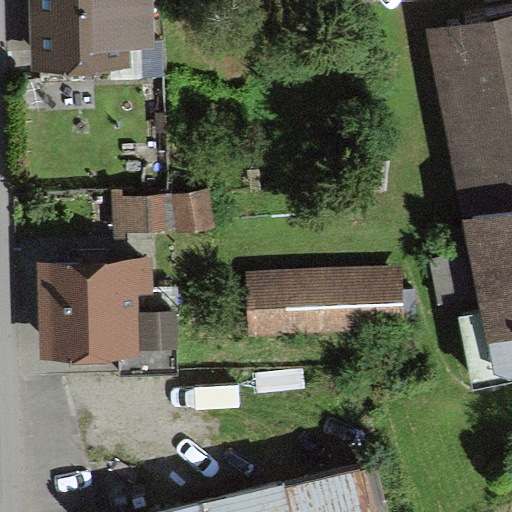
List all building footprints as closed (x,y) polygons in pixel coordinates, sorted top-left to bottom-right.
[(35,0),(39,69),(122,65),(121,44),(152,42),(149,0),(35,0)] [(511,14),(430,31),(494,342),(511,338),(511,14)] [(178,236),(209,232),(204,194),(173,198),(178,236)] [(153,233),(150,198),(114,201),(116,235),(153,233)] [(142,269),(41,270),(42,350),(142,350),(142,269)] [(395,272),(254,277),(256,332),(397,327),(395,272)] [(369,511),(358,470),(172,511),(369,511)]
